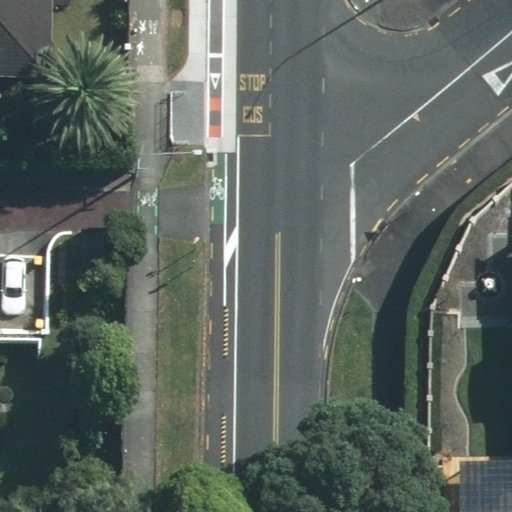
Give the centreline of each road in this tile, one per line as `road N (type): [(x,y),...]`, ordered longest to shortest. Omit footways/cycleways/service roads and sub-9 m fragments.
road 1 (residential): [(511,33),(278,227)]
road 2 (secondary): [(278,227),(273,511)]
road 3 (secondary): [(281,0),(278,227)]
